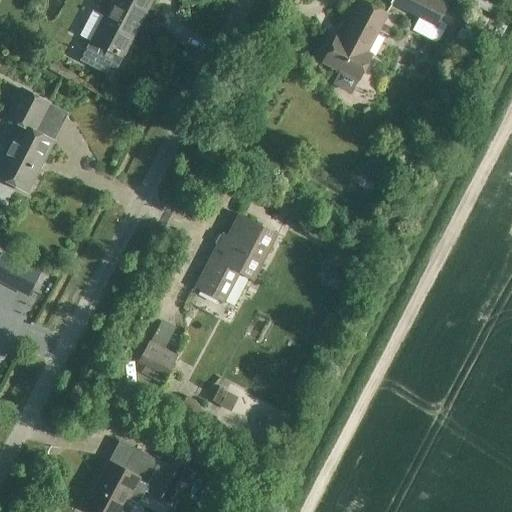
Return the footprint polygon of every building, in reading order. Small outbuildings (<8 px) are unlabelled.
[(92,10),(80,34),(91,40),(81,59),(112,75),(122,56),(123,57),(150,0),(110,0),(103,15),(92,10)] [(322,61),(357,79),(371,54),(365,51),(385,13),(360,0),(340,38),(335,36),(322,61)] [(392,0),(391,2),(436,25),(448,3),(441,0),(392,0)] [(0,178),(26,192),(53,141),(33,131),(48,103),(21,89),(6,118),(18,125),(0,159),(0,178)] [(393,161),(385,177),(396,182),(404,167),(393,161)] [(403,194),(410,179),(401,174),(393,190),(403,194)] [(220,178),(207,203),(216,207),(224,193),(221,192),(226,182),(220,178)] [(228,184),(242,191),(244,186),(230,179),(228,184)] [(194,288),(222,303),(238,273),(252,280),(277,233),(238,213),(227,235),(223,233),(194,288)] [(340,234),(311,219),(303,234),(332,249),(340,234)] [(2,254),(0,258),(0,280),(26,294),(37,273),(2,254)] [(327,314),(320,327),(328,332),(335,318),(327,314)] [(138,362),(165,376),(176,355),(149,340),(138,362)] [(230,412),(237,397),(226,391),(218,406),(230,412)] [(195,402),(186,397),(179,408),(195,417),(200,409),(193,405),(195,402)] [(165,464),(157,460),(134,448),(123,470),(107,461),(83,507),(92,511),(120,511),(128,496),(136,501),(142,490),(167,503),(187,466),(169,457),(165,464)]
